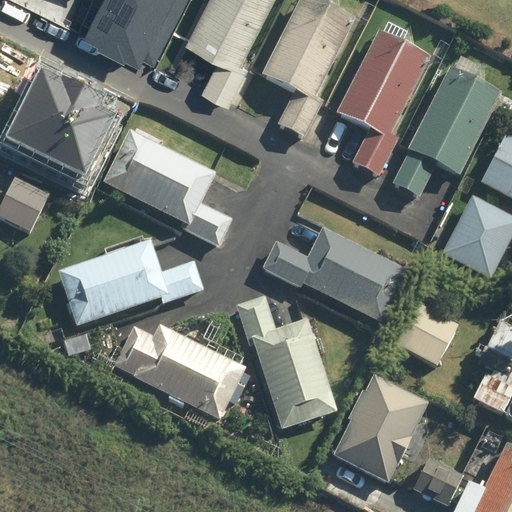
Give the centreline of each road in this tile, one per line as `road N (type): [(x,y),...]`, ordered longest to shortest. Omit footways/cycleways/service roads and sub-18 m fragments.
road 1 (residential): [(287,155),(0,9)]
road 2 (residential): [(287,155),(225,304)]
road 3 (residential): [(429,227),(287,155)]
